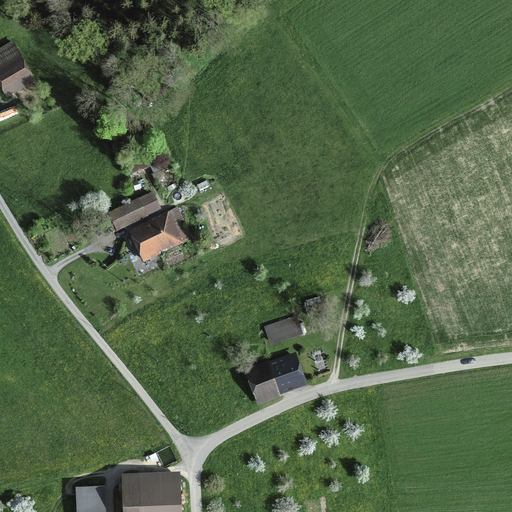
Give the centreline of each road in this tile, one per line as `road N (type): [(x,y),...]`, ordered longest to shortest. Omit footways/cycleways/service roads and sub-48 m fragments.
road 1 (unclassified): [(511,359),(328,388),(230,430),(195,463)]
road 2 (residential): [(195,463),(44,274),(0,198)]
road 3 (track): [(408,141),(380,167),(367,196),(328,388)]
